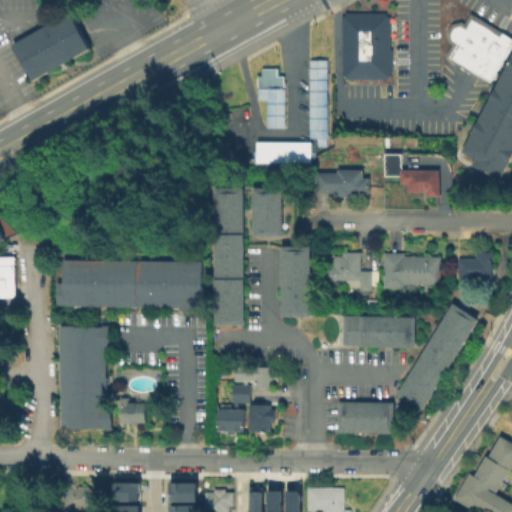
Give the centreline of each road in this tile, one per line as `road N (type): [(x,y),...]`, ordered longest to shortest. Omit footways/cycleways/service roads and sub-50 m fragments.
road 1 (residential): [(424,475),(400,462),(0,457)]
road 2 (primary): [(224,29),(0,153)]
road 3 (residential): [(34,244),(35,458)]
road 4 (secondary): [(485,383),(396,511)]
road 5 (residential): [(452,221),(307,219)]
